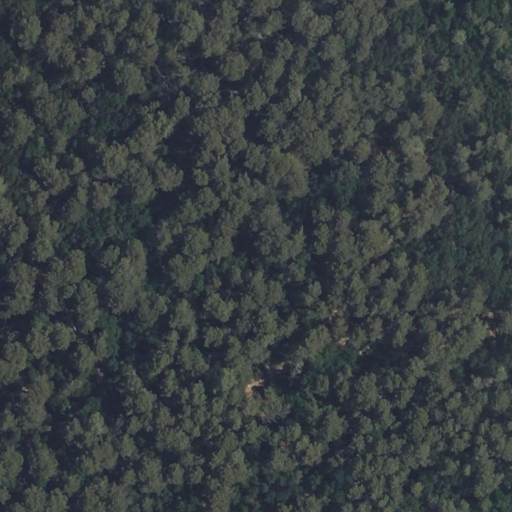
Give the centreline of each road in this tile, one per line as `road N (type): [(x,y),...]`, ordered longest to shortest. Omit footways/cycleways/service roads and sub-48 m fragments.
road 1 (track): [(416,0),(443,85),(431,165),(346,306),(253,404),(266,511)]
road 2 (track): [(431,165),(511,350)]
